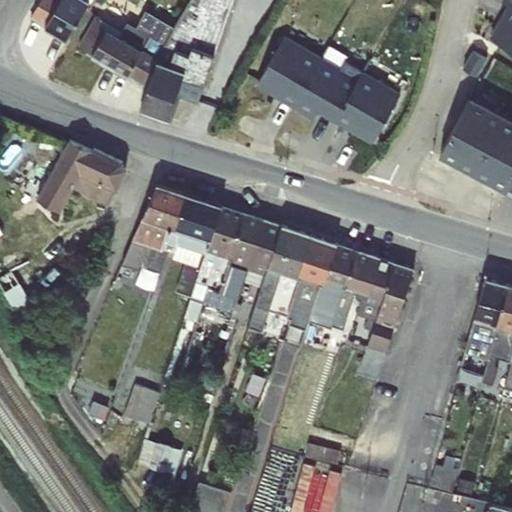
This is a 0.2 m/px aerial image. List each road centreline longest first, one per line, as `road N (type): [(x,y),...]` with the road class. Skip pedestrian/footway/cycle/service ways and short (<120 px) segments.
road 1 (secondary): [(383,213),(160,149),(0,88)]
road 2 (unknown): [(463,237),(386,511)]
road 3 (residential): [(383,213),(437,97),(458,0)]
road 4 (secondary): [(511,252),(383,213)]
